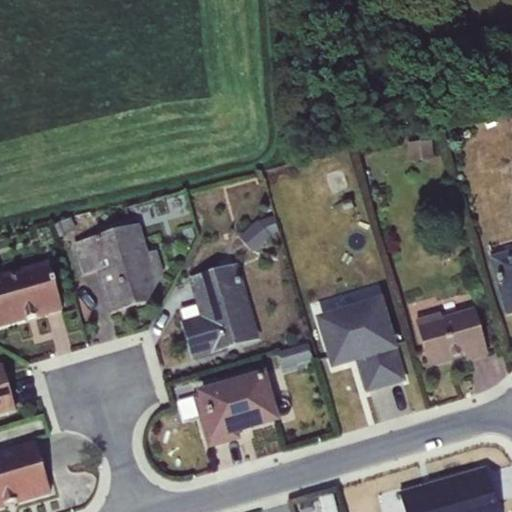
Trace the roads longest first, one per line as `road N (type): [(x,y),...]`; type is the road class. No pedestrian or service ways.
road 1 (residential): [(511,408),(151,511)]
road 2 (residential): [(135,511),(90,367)]
